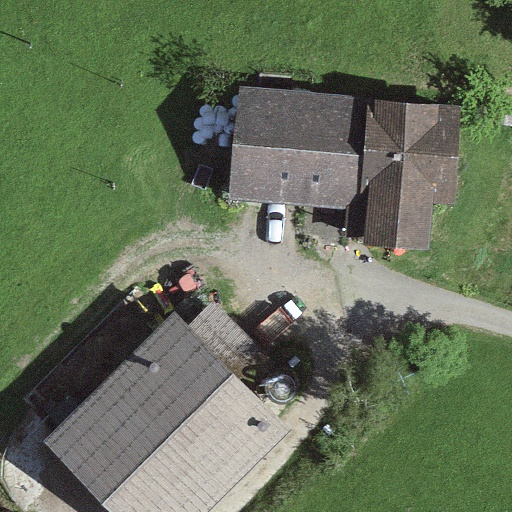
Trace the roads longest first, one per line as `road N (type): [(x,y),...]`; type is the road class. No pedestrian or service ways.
road 1 (track): [(238,511),(286,475),(415,296)]
road 2 (unclassified): [(511,320),(306,272)]
